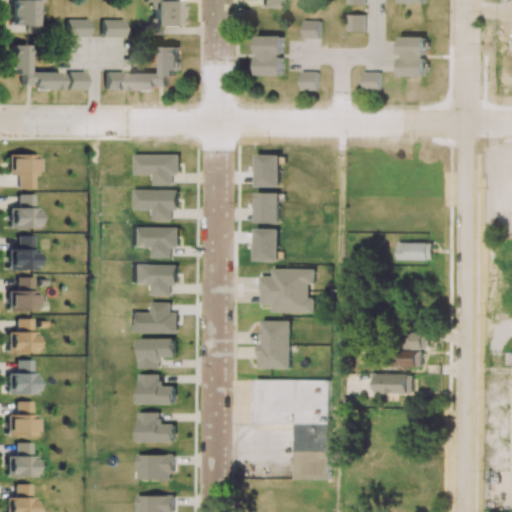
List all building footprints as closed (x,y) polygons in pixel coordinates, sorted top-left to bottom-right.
[(9,0),(9,26),(35,25),(35,8),(42,8),(41,0),(9,0)] [(179,27),(179,1),(162,1),(162,0),(144,0),(145,2),(154,2),(153,26),(179,27)] [(262,0),(263,7),(281,8),(281,0),(262,0)] [(347,32),(364,32),(364,15),(347,14),(347,32)] [(65,37),(87,37),(87,20),(65,19),(65,37)] [(123,20),(101,19),(100,37),(123,37),(123,20)] [(303,38),(320,38),(320,20),(303,20),(303,38)] [(162,35),(163,26),(146,26),(146,35),(162,35)] [(283,36),(257,35),(257,74),(283,74),(283,36)] [(425,75),(426,36),(400,36),(399,75),(425,75)] [(26,45),(9,45),(9,75),(18,75),(18,85),(35,85),(35,90),(58,90),(58,73),(26,72),(26,45)] [(179,46),(162,46),(161,73),(129,72),(129,90),(153,91),(153,86),(169,86),(169,75),(178,75),(179,46)] [(84,90),(84,72),(66,72),(65,90),(84,90)] [(122,90),(122,72),(104,72),(104,90),(122,90)] [(318,72),(301,72),(301,90),(318,90),(318,72)] [(381,72),(363,72),(364,90),(381,90),(381,72)] [(37,154),(8,155),(8,175),(16,175),(16,189),(33,189),(33,176),(37,176),(37,154)] [(179,154),(134,154),(134,174),(153,174),(153,185),(172,185),(172,174),(180,174),(179,154)] [(133,209),(152,210),(152,221),(172,221),(172,210),(178,210),(178,189),(133,189),(133,209)] [(280,223),(280,193),(257,192),(256,222),(280,223)] [(36,229),(36,207),(33,207),(33,194),(16,194),(16,208),(7,208),(7,229),(36,229)] [(178,227),(133,227),(133,247),(152,247),(152,258),(172,258),(171,248),(178,248),(178,227)] [(7,270),(35,270),(34,235),(16,236),(16,249),(7,249),(7,270)] [(432,259),(432,242),(397,243),(398,260),(432,259)] [(133,285),(152,285),(152,295),(171,295),(171,284),(177,284),(177,264),(133,264),(133,285)] [(316,269),(274,268),(274,276),(262,275),(262,304),(274,304),(273,312),(315,313),(315,297),(310,297),(310,283),(315,284),(316,269)] [(34,312),(34,277),(16,277),(16,290),(7,291),(7,312),(34,312)] [(133,312),(133,332),(177,332),(177,313),(171,312),(171,302),(152,302),(152,312),(133,312)] [(33,318),(15,319),(16,332),(7,332),(7,354),(34,353),(33,318)] [(293,321),(263,320),(262,368),(292,368),(293,321)] [(414,349),(430,348),(429,332),(413,332),(414,349)] [(175,338),(139,338),(139,368),(161,368),(161,356),(175,356),(175,338)] [(424,369),(424,351),(398,350),(397,368),(424,369)] [(35,395),(35,372),(31,372),(31,360),(14,360),(14,374),(6,373),(6,394),(35,395)] [(175,386),(161,386),(161,374),(139,374),(140,404),(175,403),(175,386)] [(415,393),(415,374),(378,374),(378,393),(415,393)] [(297,478),(330,479),(332,380),(256,379),(256,423),(297,424),(297,478)] [(34,436),(33,402),(14,402),(14,415),(5,415),(6,436),(34,436)] [(139,441),(175,442),(176,424),(162,424),(162,412),(139,412),(139,441)] [(34,478),(34,455),(31,455),(31,443),(14,443),(14,456),(4,456),(4,478),(34,478)] [(173,479),(173,454),(138,454),(138,479),(173,479)] [(31,511),(31,484),(13,484),(13,497),(4,498),(4,511),(31,511)] [(137,511),(173,511),(173,495),(138,495),(137,511)]
